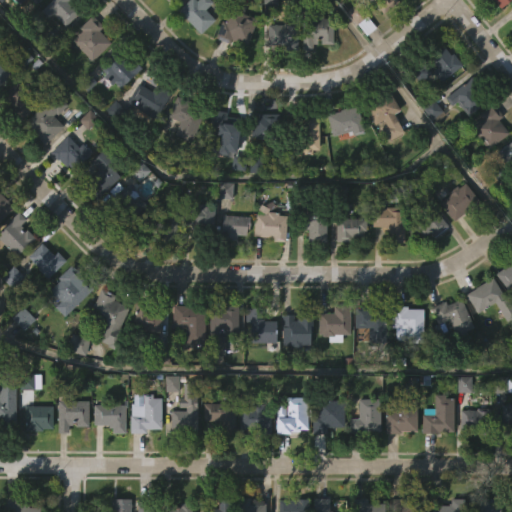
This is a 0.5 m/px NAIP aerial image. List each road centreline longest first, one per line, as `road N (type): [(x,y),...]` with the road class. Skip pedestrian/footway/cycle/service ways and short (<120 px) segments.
road 1 (residential): [(0,145),(88,236),(142,270),(427,273),(466,257),(511,219)]
road 2 (residential): [(0,464),(511,466)]
road 3 (residential): [(116,0),(194,70),(235,79),(342,75),(448,0)]
